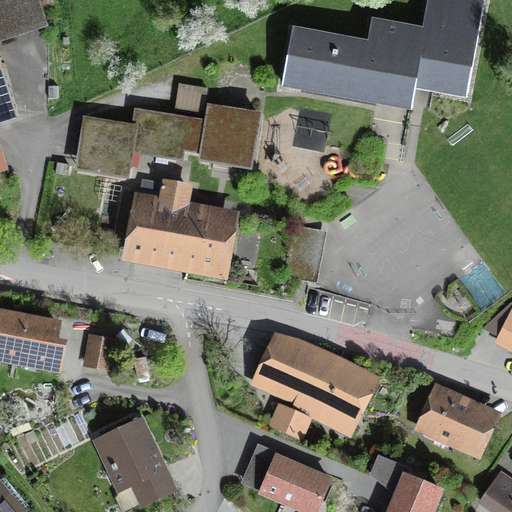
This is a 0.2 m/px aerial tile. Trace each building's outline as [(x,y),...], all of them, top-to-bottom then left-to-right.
[(40,0),(0,0),(0,45),(49,29),(40,0)] [(371,46),(288,31),(277,96),(417,121),(421,98),(478,108),(496,6),(461,0),(431,0),(426,34),(375,25),(371,46)] [(135,128),(88,119),(79,167),(129,175),(133,152),(201,164),(204,149),(251,157),(258,115),(210,106),(207,122),(138,110),(135,128)] [(0,145),(0,179),(10,176),(0,145)] [(247,201),(137,177),(120,253),(230,277),(247,201)] [(320,232),(291,225),(280,277),(309,283),(320,232)] [(511,305),(494,339),(511,348),(511,305)] [(65,319),(0,307),(0,362),(55,373),(65,319)] [(110,342),(91,339),(86,372),(105,375),(110,342)] [(369,382),(279,340),(258,386),(348,428),(369,382)] [(509,420),(434,385),(411,435),(485,470),(509,420)] [(281,407),(271,429),(297,440),(307,418),(281,407)] [(147,419),(87,443),(116,511),(149,511),(180,499),(147,419)] [(279,457),(263,496),(300,511),(319,511),(333,480),(279,457)] [(511,511),(511,478),(503,472),(478,509),(481,511),(511,511)] [(406,477),(391,511),(436,511),(444,493),(406,477)] [(0,511),(23,511),(0,485),(0,511)]
